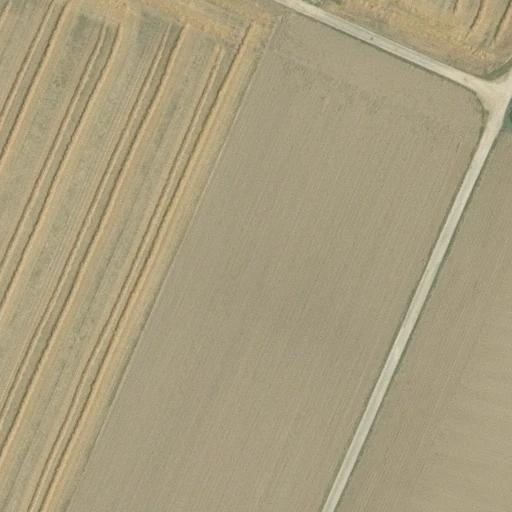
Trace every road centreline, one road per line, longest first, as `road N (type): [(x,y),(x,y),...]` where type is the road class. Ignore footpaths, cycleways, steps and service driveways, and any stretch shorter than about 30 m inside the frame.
road 1 (track): [(511,89),(330,511)]
road 2 (track): [(507,99),(283,0)]
